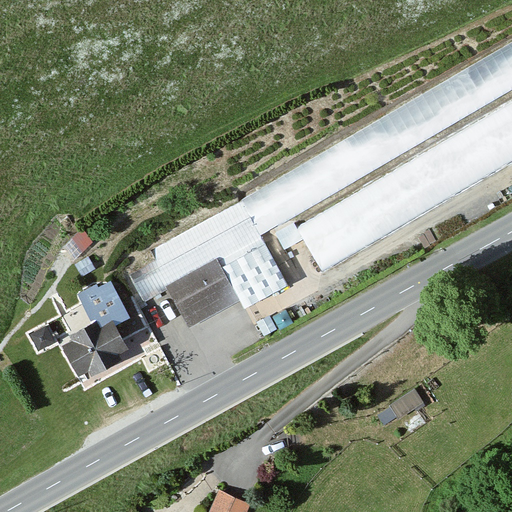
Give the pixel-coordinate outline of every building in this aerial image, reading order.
[(511,83),(511,40),(153,250),(157,257),(130,273),(144,298),(511,83)] [(511,157),(511,104),(292,230),(315,270),(511,157)] [(66,244),(75,257),(91,240),(83,227),(66,244)] [(88,256),(76,263),(82,273),(94,266),(88,256)] [(229,297),(211,264),(164,289),(182,322),(229,297)] [(110,288),(96,296),(104,310),(118,301),(110,288)] [(126,343),(110,312),(63,336),(79,367),(126,343)] [(234,511),(239,501),(212,490),(202,511),(234,511)]
